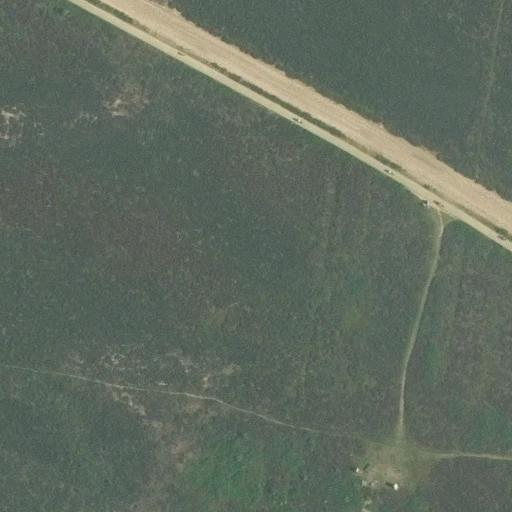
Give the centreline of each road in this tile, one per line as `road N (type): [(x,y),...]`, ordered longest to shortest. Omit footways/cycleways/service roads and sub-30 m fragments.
road 1 (track): [(118,0),(511,223)]
road 2 (track): [(394,451),(405,365),(450,187)]
